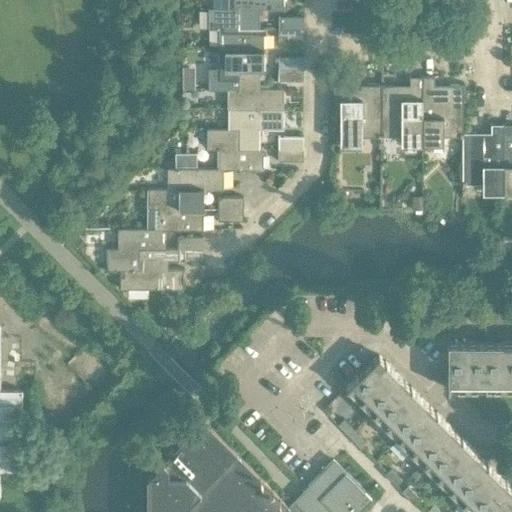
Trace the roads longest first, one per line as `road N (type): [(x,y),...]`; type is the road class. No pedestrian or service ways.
road 1 (residential): [(215,267),(318,162),(319,45)]
road 2 (residential): [(511,434),(489,434),(366,323)]
road 3 (residential): [(319,45),(491,44)]
